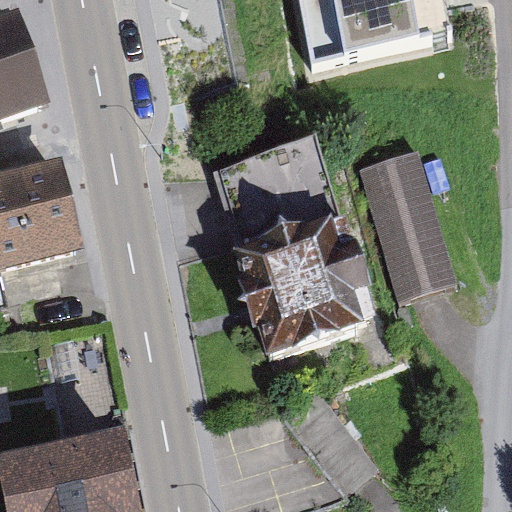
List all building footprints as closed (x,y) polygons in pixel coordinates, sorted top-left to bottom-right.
[(0,134),(53,122),(31,25),(0,32),(0,134)] [(432,165),(372,181),(407,309),(467,292),(432,165)] [(87,184),(0,198),(0,269),(0,270),(99,254),(87,184)] [(330,214),(234,245),(244,275),(236,277),(247,312),(252,328),(259,326),(268,352),(366,321),(355,288),(371,283),(356,237),(340,243),(330,214)] [(377,481),(345,402),(305,418),(336,497),(377,481)] [(139,511),(134,465),(28,477),(32,511),(139,511)]
